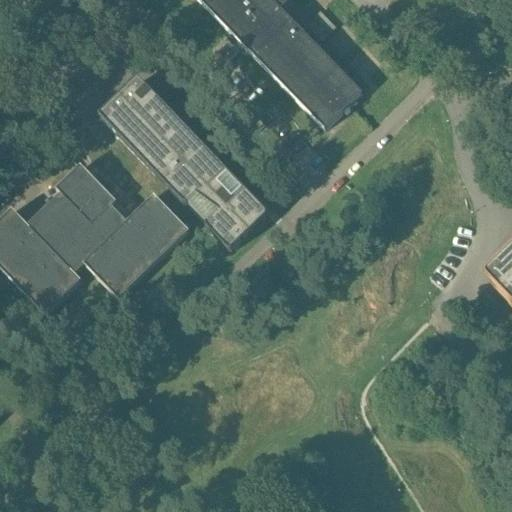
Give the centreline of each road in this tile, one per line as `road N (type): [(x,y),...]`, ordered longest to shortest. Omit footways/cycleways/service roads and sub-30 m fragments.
road 1 (residential): [(0,503),(312,198)]
road 2 (residential): [(312,198),(130,4)]
road 3 (residential): [(312,198),(432,78),(370,8)]
road 4 (residential): [(0,134),(130,4)]
